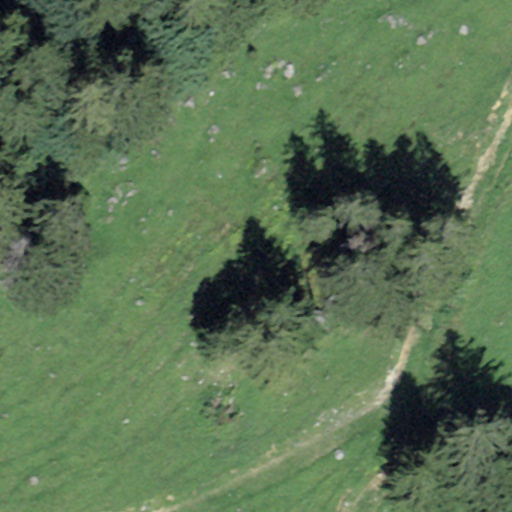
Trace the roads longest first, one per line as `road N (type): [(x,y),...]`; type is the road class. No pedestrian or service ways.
road 1 (track): [(178,511),(340,436),(405,368),(511,134)]
road 2 (track): [(371,511),(415,441),(405,368)]
